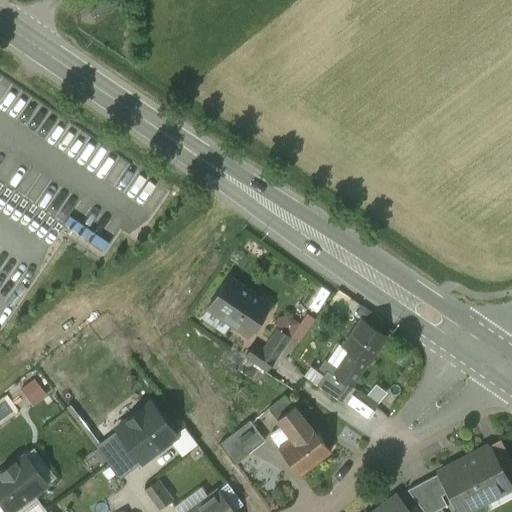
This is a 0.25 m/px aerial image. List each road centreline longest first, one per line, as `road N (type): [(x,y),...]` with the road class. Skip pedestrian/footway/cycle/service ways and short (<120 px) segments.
road 1 (secondary): [(0,15),(494,359)]
road 2 (residential): [(494,359),(390,440),(329,505),(307,511)]
